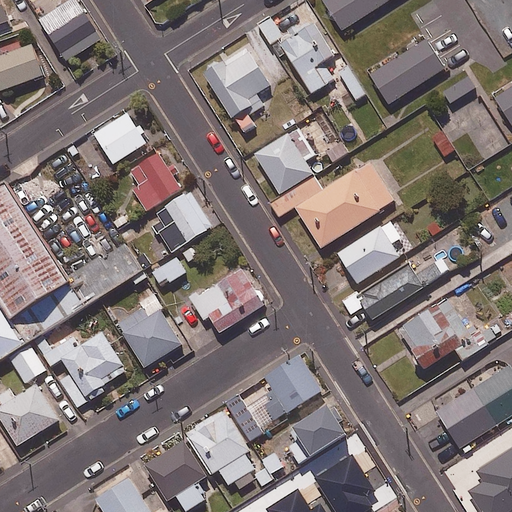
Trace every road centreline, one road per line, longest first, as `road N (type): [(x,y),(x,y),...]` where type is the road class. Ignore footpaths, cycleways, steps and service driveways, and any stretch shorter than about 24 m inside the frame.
road 1 (residential): [(0,507),(308,310)]
road 2 (residential): [(152,62),(308,310)]
road 3 (residential): [(308,310),(436,511)]
road 4 (residential): [(152,62),(0,158)]
